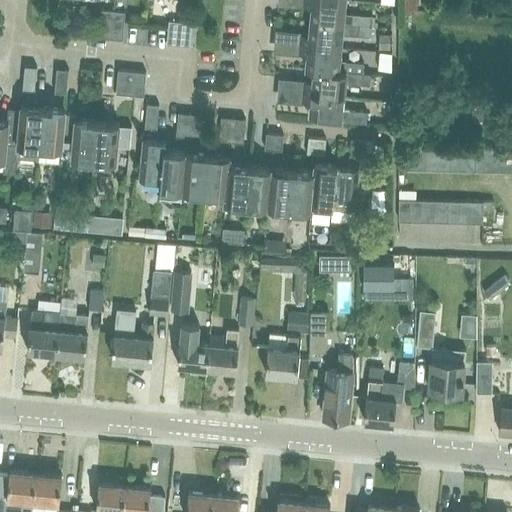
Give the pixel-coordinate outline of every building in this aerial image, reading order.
[(344,12),(345,0),(304,0),(304,5),(312,6),(311,20),(372,26),(373,15),(361,14),(344,12)] [(416,10),(416,0),(404,0),(404,10),(416,10)] [(511,7),(493,7),(493,15),(511,15),(511,7)] [(99,36),(111,38),(114,10),(101,9),(99,36)] [(114,10),(111,38),(123,39),(125,11),(114,10)] [(146,34),(150,21),(136,17),(132,30),(146,34)] [(178,44),(181,20),(169,19),(166,43),(178,44)] [(193,22),(181,20),(178,44),(190,45),(193,22)] [(370,36),(372,26),(311,20),(309,33),(301,32),(300,42),(342,47),(343,33),(370,36)] [(391,50),(391,34),(379,34),(379,50),(391,50)] [(306,67),(363,73),(364,62),(356,61),(340,60),(342,47),(300,42),(299,53),(307,53),(306,67)] [(37,66),(25,65),(23,88),(35,90),(37,66)] [(371,74),(363,73),(306,67),(306,68),(314,68),(313,82),(305,81),(304,91),(345,95),(346,83),(362,84),(362,83),(370,84),(371,74)] [(69,69),(57,68),(55,91),(67,93),(69,69)] [(118,69),(117,80),(145,83),(146,71),(118,69)] [(145,83),(117,80),(116,92),(144,95),(145,83)] [(367,111),(359,110),(343,109),(345,95),(304,91),(303,101),(311,102),(309,116),(358,121),(367,121),(367,111)] [(159,104),(147,103),(145,126),(157,128),(159,104)] [(37,158),(38,146),(42,106),(21,104),(21,108),(17,144),(16,156),(37,158)] [(62,143),(65,113),(65,109),(42,106),(38,146),(39,146),(38,160),(59,162),(60,148),(61,148),(62,143)] [(21,108),(8,107),(7,119),(0,118),(0,158),(5,159),(7,143),(17,144),(21,108)] [(176,135),(187,136),(189,113),(178,111),(176,135)] [(77,114),(65,113),(62,143),(73,144),(72,157),(94,159),(97,120),(77,118),(77,114)] [(202,114),(189,113),(187,136),(200,138),(202,114)] [(220,140),(231,141),(234,117),(222,116),(220,140)] [(234,117),(231,141),(243,142),(246,118),(234,117)] [(94,159),(95,160),(115,162),(119,122),(97,120),(94,159)] [(132,125),(119,123),(117,144),(130,145),(132,125)] [(265,148),(273,149),(275,133),(266,132),(265,148)] [(283,134),(275,133),(273,149),(282,149),(283,134)] [(316,153),(317,137),(309,136),(307,152),(316,153)] [(317,137),(316,153),(325,153),(326,138),(317,137)] [(140,178),(161,180),(162,180),(165,149),(166,141),(144,138),(140,178)] [(351,138),(350,147),(366,148),(367,140),(351,138)] [(403,169),(416,169),(416,147),(404,147),(403,169)] [(428,169),(428,148),(416,147),(416,169),(428,169)] [(428,169),(440,169),(440,148),(428,148),(428,169)] [(440,169),(452,170),(452,148),(440,148),(440,169)] [(452,170),(464,170),(464,148),(452,148),(452,170)] [(464,170),(476,170),(476,149),(464,148),(464,170)] [(183,190),(187,151),(165,149),(162,180),(161,180),(160,198),(182,200),(183,190)] [(476,170),(488,170),(488,149),(476,149),(476,170)] [(500,149),(488,149),(488,170),(500,171),(500,149)] [(500,171),(511,171),(511,153),(511,149),(500,149),(500,171)] [(208,153),(187,151),(183,190),(204,192),(208,153)] [(230,155),(208,153),(204,192),(225,194),(226,194),(229,163),(230,155)] [(250,165),(229,163),(226,194),(225,194),(225,203),(246,205),(250,165)] [(333,204),(336,165),(315,163),(314,171),(315,171),(311,210),(332,212),(333,204)] [(271,167),(250,165),(246,205),(268,207),(271,167)] [(359,167),(336,165),(333,204),(355,206),(359,167)] [(293,169),(271,167),(268,207),(289,208),(293,169)] [(314,171),(293,169),(289,208),(291,209),(311,210),(315,171),(314,171)] [(399,220),(411,221),(411,199),(399,198),(399,220)] [(423,199),(411,199),(411,221),(423,221),(423,199)] [(435,221),(435,199),(423,199),(423,221),(435,221)] [(447,200),(435,199),(435,221),(447,222),(447,200)] [(459,222),(459,200),(447,200),(447,222),(459,222)] [(471,201),(459,200),(459,222),(471,223),(471,201)] [(483,201),(471,201),(471,223),(483,223),(483,201)] [(32,209),(15,208),(14,228),(30,229),(32,209)] [(52,210),(33,209),(32,224),(50,226),(52,210)] [(54,227),(87,230),(87,229),(88,212),(64,210),(55,209),(54,227)] [(485,210),(484,240),(493,240),(493,210),(485,210)] [(147,226),(146,235),(156,235),(157,226),(147,226)] [(157,226),(156,235),(166,236),(167,227),(157,226)] [(243,242),(244,229),(223,227),(222,240),(222,241),(243,242)] [(26,241),(27,230),(10,229),(10,238),(10,239),(26,241)] [(39,271),(43,232),(27,230),(26,241),(23,270),(39,271)] [(264,251),(286,253),(286,247),(285,247),(286,239),(265,237),(265,245),(264,251)] [(93,251),(91,264),(105,266),(106,253),(93,251)] [(385,252),(357,252),(357,292),(385,292),(385,252)] [(330,255),(320,255),(320,270),(330,270),(330,255)] [(261,256),(260,268),(293,270),(295,272),(294,298),(306,298),(307,268),(299,258),(261,256)] [(511,269),(510,266),(488,278),(494,290),(511,279),(511,269)] [(193,270),(175,269),(171,308),(189,310),(193,270)] [(153,272),(149,312),(167,314),(171,274),(155,272),(153,272)] [(102,309),(104,289),(91,288),(89,307),(102,309)] [(255,296),(242,295),(239,322),(253,323),(255,296)] [(0,347),(3,347),(4,334),(16,336),(18,316),(6,315),(8,299),(0,298),(0,347)] [(466,326),(482,327),(483,306),(467,305),(466,326)] [(133,333),(135,319),(136,309),(117,307),(116,318),(115,335),(110,336),(110,344),(113,347),(112,358),(151,362),(153,342),(154,335),(152,335),(154,321),(143,320),(142,334),(133,333)] [(56,353),(61,310),(33,308),(31,325),(30,325),(27,350),(56,353)] [(432,346),(436,310),(421,309),(417,344),(432,346)] [(89,313),(76,312),(61,310),(56,353),(86,355),(88,335),(88,330),(89,313)] [(309,311),(289,310),(288,329),(308,330),(309,311)] [(311,310),(310,330),(310,349),(326,350),(326,310),(311,310)] [(180,339),(180,344),(178,364),(191,365),(191,370),(206,372),(206,367),(207,367),(209,342),(199,341),(200,325),(194,324),(182,323),(181,339),(180,339)] [(236,370),(238,350),(239,345),(237,345),(239,328),(227,327),(226,335),(210,334),(209,342),(207,367),(236,370)] [(309,377),(310,358),(300,357),(302,334),(288,332),(288,333),(270,332),(268,345),(266,372),(297,375),(308,376),(309,377)] [(496,352),(496,344),(486,344),(486,352),(496,352)] [(432,346),(430,368),(429,388),(462,391),(465,361),(464,361),(465,348),(432,346)] [(349,418),(352,385),(353,385),(352,352),(338,351),(338,367),(328,366),(326,383),(323,415),(349,418)] [(400,359),(397,385),(415,386),(415,360),(400,359)] [(492,391),(492,360),(476,360),(476,391),(492,391)] [(394,422),(396,402),(396,397),(382,396),(384,366),(371,365),(368,394),(366,394),(364,419),(394,422)] [(511,432),(511,406),(502,405),(501,412),(499,432),(511,432)] [(0,471),(0,511),(32,511),(36,471),(10,469),(10,473),(0,471)] [(32,511),(43,511),(44,506),(42,506),(43,501),(59,502),(60,494),(62,474),(36,471),(32,511)] [(122,511),(125,484),(99,482),(97,510),(96,511),(122,511)] [(151,486),(125,484),(122,511),(163,511),(165,495),(151,493),(151,486)] [(189,490),(186,511),(212,511),(215,493),(189,490)] [(238,511),(241,495),(215,493),(212,511),(238,511)] [(303,511),(304,501),(278,499),(277,510),(262,508),(261,511),(303,511)] [(329,511),(330,504),(304,501),(303,511),(329,511)] [(367,511),(393,511),(394,506),(368,503),(367,511)]
